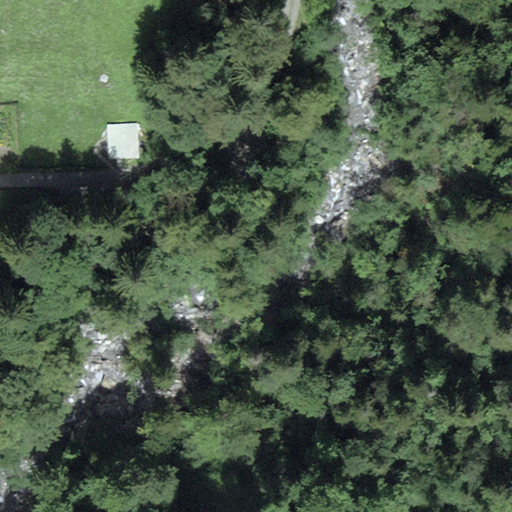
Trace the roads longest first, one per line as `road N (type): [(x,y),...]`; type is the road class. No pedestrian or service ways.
road 1 (unclassified): [(257,142),(115,250),(0,284)]
road 2 (track): [(299,0),(257,142)]
